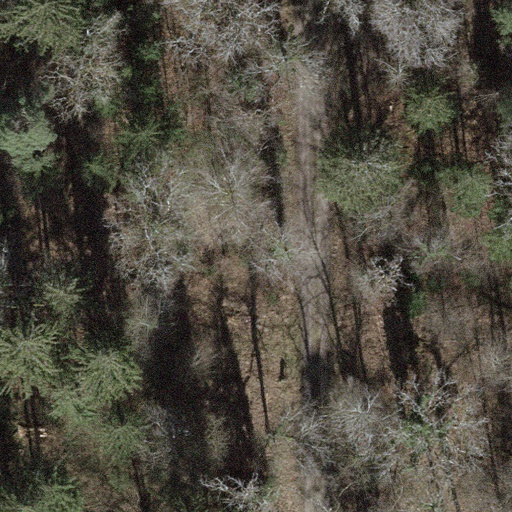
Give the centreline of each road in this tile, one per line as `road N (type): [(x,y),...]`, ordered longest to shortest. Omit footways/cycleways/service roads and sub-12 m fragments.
road 1 (track): [(319,511),(302,0)]
road 2 (track): [(483,0),(443,30),(304,60)]
